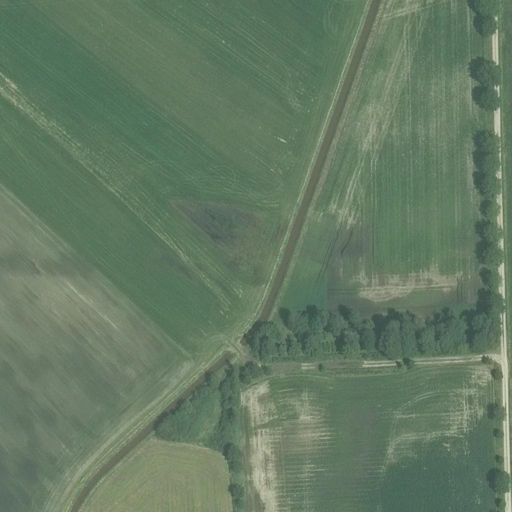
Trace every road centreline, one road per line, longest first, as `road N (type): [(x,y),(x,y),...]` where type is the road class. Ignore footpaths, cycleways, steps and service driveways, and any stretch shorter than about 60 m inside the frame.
road 1 (track): [(508,511),(494,0)]
road 2 (track): [(504,358),(262,368),(235,346)]
